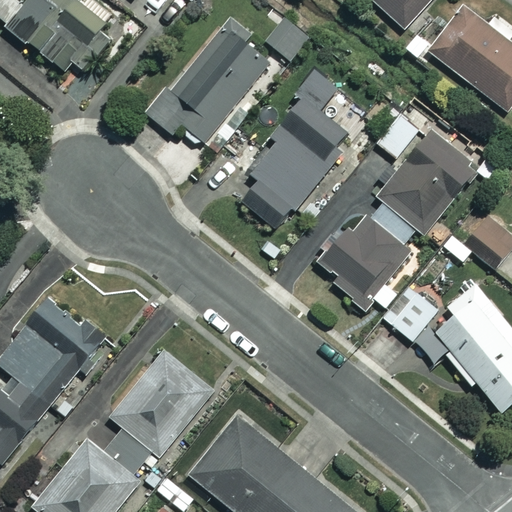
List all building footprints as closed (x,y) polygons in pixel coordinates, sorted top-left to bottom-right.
[(28,0),(7,27),(73,80),(114,29),(78,0),(28,0)] [(429,0),(371,0),(405,29),(429,0)] [(511,30),(494,17),(487,26),(464,8),(429,53),(507,113),(511,106),(511,44),(506,41),(511,33),(511,30)] [(309,33),(293,21),(274,48),(290,60),(309,33)] [(269,62),(223,25),(170,92),(166,89),(146,114),(173,135),(181,125),(205,143),(269,62)] [(275,121),(324,162),(349,131),(321,108),(338,88),(316,71),(275,121)] [(419,129),(399,112),(372,145),(392,161),(419,129)] [(324,162),(275,121),(263,135),(273,143),(250,171),(257,177),(237,202),(274,232),(329,165),(324,162)] [(425,133),(323,260),(372,299),(410,252),(401,245),(416,227),(424,233),(473,172),(425,133)] [(511,245),(511,236),(484,215),(462,243),(495,268),(511,245)] [(511,329),(474,284),(444,308),(449,314),(431,330),(500,412),(511,401),(511,329)] [(434,309),(408,288),(383,318),(409,340),(434,309)] [(0,462),(2,464),(49,404),(66,416),(115,353),(45,299),(0,357),(0,368),(16,381),(9,391),(0,384),(0,462)] [(108,416),(158,457),(211,390),(161,350),(108,416)] [(354,511),(237,417),(189,476),(233,511),(354,511)] [(31,506),(37,511),(113,511),(140,479),(133,473),(147,456),(118,430),(101,450),(87,438),(31,506)]
